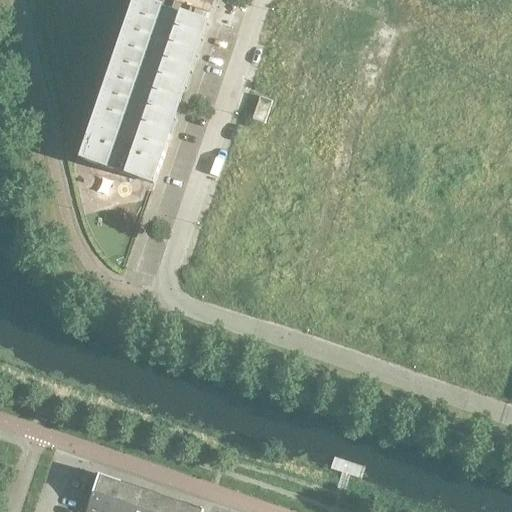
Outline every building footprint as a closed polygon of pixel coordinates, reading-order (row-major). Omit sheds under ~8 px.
[(209,16),(212,17),(217,0),(177,0),(175,5),(180,6),(177,14),(137,1),(88,146),(82,161),(154,186),(160,170),(209,25),(206,24),(209,16)] [(251,121),(265,125),(273,102),(259,97),(251,121)] [(99,475),(97,480),(86,511),(110,511),(121,482),(99,475)] [(133,511),(141,489),(121,482),(110,511),(133,511)] [(156,511),(161,496),(141,489),(133,511),(156,511)] [(178,511),(182,503),(161,496),(156,511),(178,511)] [(202,511),(203,511),(182,503),(178,511),(202,511)]
